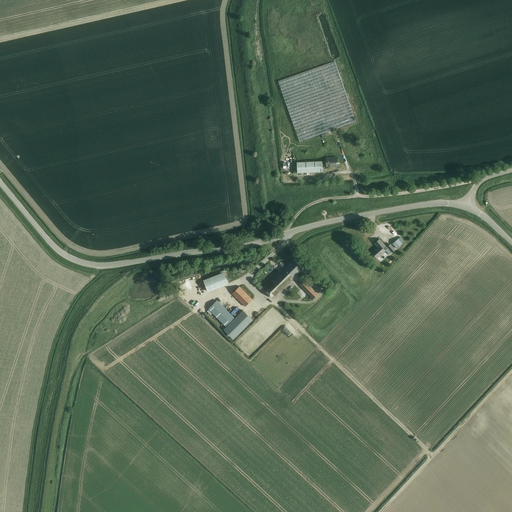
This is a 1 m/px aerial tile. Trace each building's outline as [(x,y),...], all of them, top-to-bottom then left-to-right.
[(278,81),(299,142),(356,122),(334,61),(278,81)] [(326,158),(326,161),(322,162),(322,161),(297,162),(297,173),(322,172),(322,166),(326,165),(326,167),(337,167),(337,157),(326,158)] [(398,239),(393,244),(396,248),(402,243),(404,242),(400,237),(398,239)] [(372,252),(377,258),(388,248),(392,252),(395,250),(390,244),(386,247),(385,246),(385,245),(379,239),(374,243),(378,247),(372,252)] [(272,298),(302,268),(293,259),(263,289),(272,298)] [(227,283),(223,273),(204,281),(208,291),(227,283)] [(312,299),(317,295),(304,281),(299,285),(312,299)] [(244,306),(251,299),(239,286),(232,293),(244,306)] [(225,326),(233,317),(216,300),(207,309),(225,326)] [(257,303),(258,305),(256,307),(260,311),(266,306),(260,300),(257,303)] [(232,339),(252,320),(242,310),(223,329),(232,339)]
